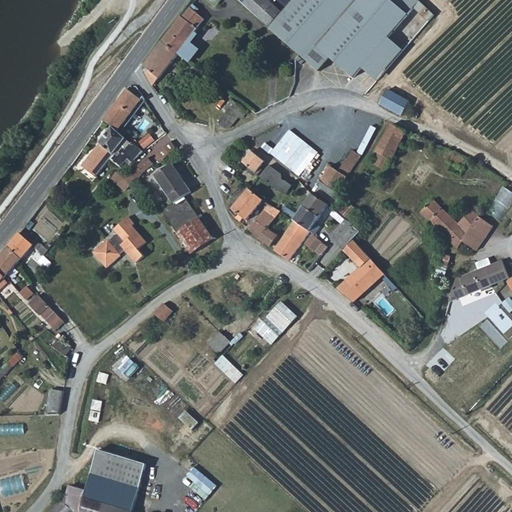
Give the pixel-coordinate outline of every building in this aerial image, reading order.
[(238,0),(270,28),(283,13),(274,5),(278,0),(238,0)] [(390,0),(297,0),(272,29),(297,51),(307,60),(321,74),(332,59),(354,77),(408,15),(390,0)] [(163,43),(179,55),(189,62),(198,50),(189,42),(201,26),(201,23),(186,11),(163,43)] [(179,55),(163,43),(145,67),(149,71),(146,75),(153,86),(179,55)] [(140,91),(133,83),(110,113),(116,118),(117,119),(125,110),(131,115),(144,99),(144,98),(140,91)] [(389,90),(380,104),(403,116),(410,102),(389,90)] [(224,129),(230,129),(231,128),(243,109),(232,100),(225,109),(228,112),(217,126),(219,127),(224,129)] [(116,118),(110,113),(104,122),(109,126),(116,118)] [(396,154),(407,131),(394,126),(386,140),(377,147),(375,152),(377,153),(372,163),(387,171),(396,154)] [(114,155),(116,154),(125,163),(128,161),(132,164),(144,152),(133,144),(132,145),(113,129),(100,144),(114,155)] [(303,176),(322,152),(291,129),(273,154),(303,176)] [(152,133),(141,142),(148,150),(159,140),(152,133)] [(177,148),(173,141),(161,152),(159,154),(164,161),(177,148)] [(116,154),(114,155),(100,144),(82,167),(96,178),(111,160),(119,169),(125,163),(116,154)] [(317,159),(328,166),(332,168),(338,172),(353,151),(343,145),(337,153),(326,145),(317,159)] [(165,162),(179,151),(177,148),(164,161),(165,162)] [(464,169),(469,158),(449,149),(445,158),(449,160),(448,163),(464,169)] [(341,186),(361,156),(353,151),(338,172),(332,168),(325,178),(323,182),(338,192),(341,194),(345,188),(341,186)] [(265,162),(252,152),(243,164),(256,174),(265,162)] [(147,160),(138,169),(142,174),(153,165),(151,163),(147,160)] [(156,176),(175,204),(192,193),(173,165),(156,176)] [(262,178),(287,197),(293,187),(281,177),(283,175),(270,166),(262,178)] [(138,169),(131,176),(135,180),(138,181),(142,174),(138,169)] [(125,192),(135,180),(131,176),(126,175),(118,172),(111,180),(125,192)] [(328,206),(338,192),(323,182),(319,179),(321,175),(317,172),(311,180),(319,186),(314,194),(328,206)] [(504,221),(511,207),(511,190),(505,186),(489,211),(504,221)] [(247,222),(264,201),(250,190),(234,210),(239,215),(236,218),(242,223),(245,220),(247,222)] [(324,212),(328,206),(314,194),(305,207),(320,218),(324,212)] [(182,240),(191,254),(192,256),(215,240),(204,222),(207,220),(203,214),(199,216),(186,198),(163,214),(173,227),(182,240)] [(459,249),(463,242),(471,231),(478,220),(480,217),(472,210),(459,225),(433,200),(421,213),(448,239),(459,249)] [(348,221),(349,222),(359,211),(347,201),(337,213),(348,221)] [(281,213),(269,206),(266,211),(276,219),(281,213)] [(337,213),(336,212),(328,206),(324,212),(342,227),(348,221),(337,213)] [(316,224),(320,218),(305,207),(295,221),(311,233),(316,224)] [(258,219),(251,227),(249,229),(259,238),(268,228),(276,219),(266,211),(258,219)] [(101,243),(93,248),(105,264),(114,258),(113,256),(120,251),(130,264),(140,256),(136,251),(146,244),(133,226),(135,224),(130,217),(115,227),(119,232),(102,245),(101,243)] [(492,228),(480,217),(478,220),(471,231),(463,242),(476,253),(492,228)] [(291,261),(311,233),(295,221),(286,235),(286,237),(276,250),(291,261)] [(363,233),(349,222),(348,221),(342,227),(338,231),(331,238),(343,251),(355,239),(363,233)] [(311,233),(314,235),(316,236),(321,228),(316,224),(311,233)] [(268,228),(259,238),(272,247),(279,237),(268,228)] [(34,246),(20,234),(9,247),(22,260),(34,246)] [(317,257),(319,259),(328,248),(316,236),(314,235),(307,244),(319,254),(317,257)] [(375,311),(399,290),(355,239),(343,251),(359,268),(339,289),(355,302),(361,297),(375,311)] [(9,247),(0,256),(0,266),(8,275),(22,260),(9,247)] [(319,278),(337,256),(328,248),(319,259),(308,272),(319,278)] [(479,271),(456,280),(449,302),(510,278),(503,261),(492,266),(489,259),(476,264),(479,271)] [(440,265),(436,279),(445,282),(449,268),(440,265)] [(0,271),(6,278),(8,275),(0,266),(0,271)] [(76,273),(60,286),(85,318),(101,305),(76,273)] [(27,288),(20,294),(27,301),(34,295),(30,291),(27,288)] [(57,329),(64,322),(39,297),(31,305),(57,329)] [(254,332),(270,347),(298,317),(282,303),(254,332)] [(165,305),(164,305),(156,314),(165,323),(174,312),(165,305)] [(219,355),(231,343),(220,333),(209,346),(219,355)] [(54,347),(66,356),(72,349),(59,340),(54,347)] [(22,351),(0,371),(0,377),(3,380),(28,357),(22,351)] [(223,356),(214,366),(235,385),(244,375),(223,356)] [(47,416),(60,416),(65,391),(53,388),(47,416)] [(200,423),(187,411),(179,419),(193,431),(200,423)] [(97,453),(91,479),(138,503),(146,468),(97,453)] [(135,511),(138,503),(91,479),(85,494),(70,488),(67,494),(62,503),(53,511),(135,511)]
